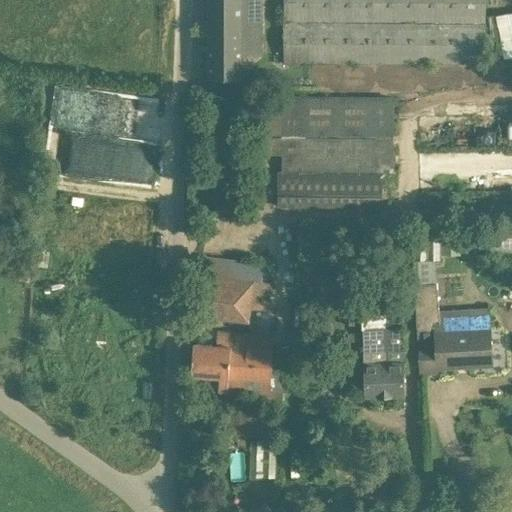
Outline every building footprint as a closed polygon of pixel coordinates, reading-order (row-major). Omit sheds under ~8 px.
[(209,0),(209,77),(241,77),(241,55),(262,55),(261,0),(209,0)] [(284,0),(285,63),(486,63),(486,0),(284,0)] [(511,8),(494,12),(501,57),(511,54),(511,8)] [(252,152),(272,152),(282,152),(282,170),(383,172),(394,172),(394,98),(253,96),(252,152)] [(20,164),(0,161),(0,181),(18,184),(20,164)] [(83,193),(83,179),(53,177),(52,192),(83,193)] [(336,221),(312,221),(311,267),(336,268),(336,221)] [(460,234),(441,235),(441,253),(460,253),(460,234)] [(474,234),(473,243),(484,243),(484,234),(474,234)] [(442,259),(441,253),(441,235),(415,235),(415,259),(442,259)] [(27,283),(29,274),(19,272),(17,280),(27,283)] [(202,274),(197,315),(250,321),(252,305),(268,307),(271,283),(258,281),(202,274)] [(492,364),(490,326),(490,322),(456,323),(456,307),(432,309),(432,339),(420,340),(421,372),(439,371),(439,366),(492,364)] [(404,328),(364,329),(365,396),(405,395),(405,362),(404,328)] [(362,332),(350,333),(350,341),(362,341),(362,332)] [(306,350),(285,349),(194,343),(192,375),(220,376),(219,395),(283,398),(283,390),(305,391),(306,350)] [(255,433),(256,412),(256,409),(221,408),(221,432),(255,433)] [(250,439),(249,475),(275,475),(276,440),(250,439)]
